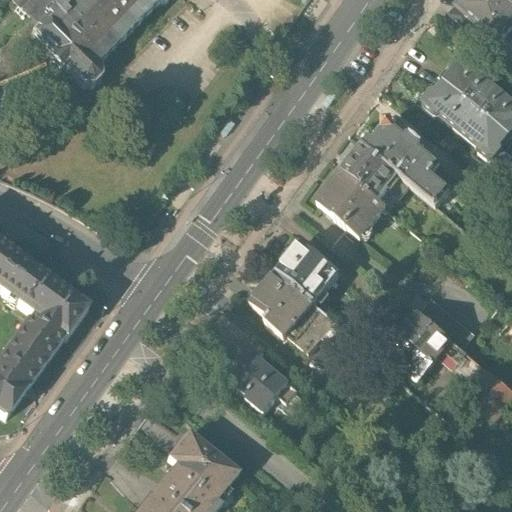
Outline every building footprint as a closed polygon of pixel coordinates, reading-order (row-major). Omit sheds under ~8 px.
[(9,0),(8,1),(19,13),(38,31),(47,23),(42,19),(56,5),(50,0),(9,0)] [(511,35),(511,33),(511,0),(467,0),(466,1),(487,17),(511,35)] [(487,17),(466,1),(459,10),(480,26),(487,17)] [(33,61),(38,56),(18,37),(26,28),(21,22),(7,37),(33,61)] [(511,84),(473,51),(453,73),(511,123),(511,84)] [(505,157),(511,149),(511,123),(453,73),(433,96),(505,157)] [(322,106),(327,110),(336,99),(331,95),(322,106)] [(394,115),(394,123),(376,144),(411,173),(447,204),(461,188),(442,173),(451,163),(432,147),(435,143),(421,132),(418,136),(405,125),(404,115),(394,115)] [(219,135),(224,139),(233,128),(228,124),(219,135)] [(376,144),(354,170),(388,199),(411,173),(376,144)] [(354,170),(328,201),(369,236),(396,205),(388,199),(354,170)] [(0,280),(13,291),(35,261),(0,235),(0,280)] [(309,243),(284,272),(321,304),(346,274),(309,243)] [(98,307),(35,261),(13,291),(44,313),(74,336),(76,337),(98,307)] [(345,324),(321,304),(284,272),(259,301),(278,318),(275,321),(294,337),(296,334),(319,354),(345,324)] [(418,301),(427,309),(463,339),(473,347),(486,331),(443,296),(440,300),(427,290),(418,301)] [(429,380),(455,349),(463,339),(427,309),(393,350),(429,380)] [(15,417),(74,336),(44,313),(3,372),(7,410),(15,417)] [(473,347),(463,339),(455,349),(470,361),(463,369),(480,383),(495,366),(473,347)] [(274,355),(260,344),(235,374),(258,393),(256,396),(274,411),(288,394),(299,382),(271,358),(274,355)] [(511,381),(500,371),(478,396),(507,421),(511,414),(511,381)] [(320,400),(299,382),(288,394),(298,402),(293,408),(305,418),(320,400)] [(187,462),(165,489),(192,511),(214,511),(247,472),(198,431),(178,455),(187,462)] [(192,511),(165,489),(145,511),(192,511)]
